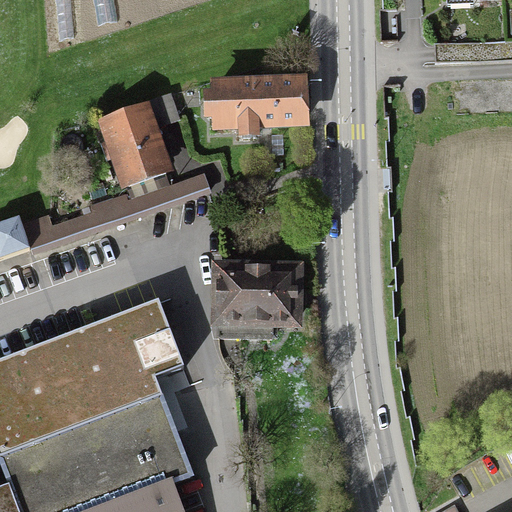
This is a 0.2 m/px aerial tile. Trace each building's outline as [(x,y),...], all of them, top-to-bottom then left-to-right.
[(309,134),(308,82),(212,85),(212,99),(205,99),(206,126),(213,126),(214,137),(239,136),(240,145),(261,144),(261,135),(309,134)] [(153,127),(179,119),(171,95),(148,103),(151,111),(106,126),(127,185),(168,171),(153,127)] [(47,219),(24,227),(33,254),(209,195),(203,177),(50,228),(47,219)] [(19,221),(0,227),(0,261),(29,251),(21,228),(19,221)] [(305,334),(303,270),(211,271),(212,336),(305,334)] [(172,304),(0,369),(0,461),(161,400),(203,384),(172,304)] [(0,469),(11,497),(16,511),(100,511),(170,486),(191,478),(161,400),(0,461),(0,469)] [(180,511),(170,486),(100,511),(180,511)] [(0,511),(16,511),(11,497),(0,501),(0,511)]
